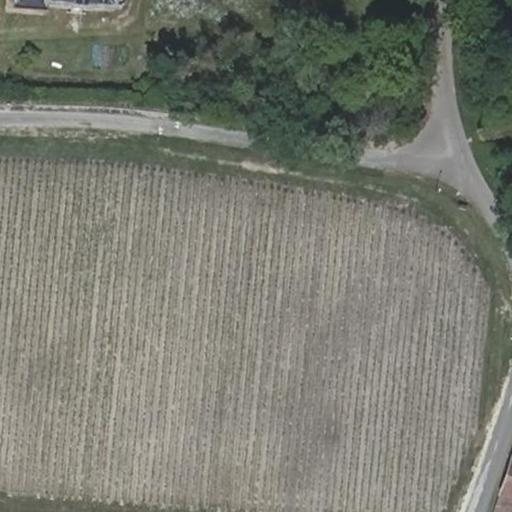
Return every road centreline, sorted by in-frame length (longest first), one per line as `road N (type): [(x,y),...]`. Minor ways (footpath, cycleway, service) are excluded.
road 1 (unclassified): [(0,119),(56,117),(469,169)]
road 2 (residential): [(463,0),(455,75),(469,169)]
